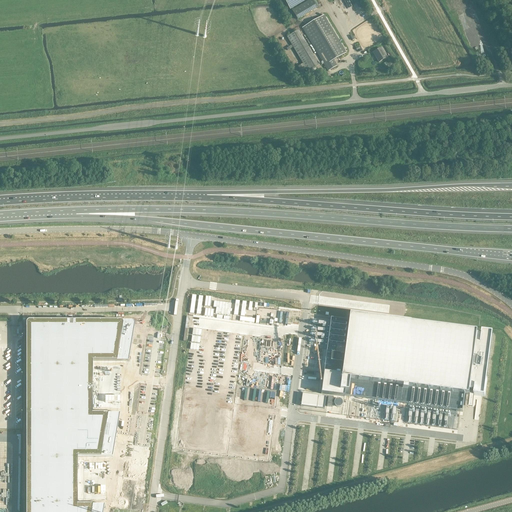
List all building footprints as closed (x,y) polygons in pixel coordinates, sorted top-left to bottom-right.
[(285,0),(291,9),(305,0),(285,0)] [(297,20),(317,8),(312,0),(309,0),(292,10),(297,20)] [(334,60),(346,53),(323,16),(302,28),(328,71),(337,66),(334,60)] [(316,67),(319,65),(298,30),(296,32),(287,37),(303,64),(298,67),(301,72),(306,69),(307,72),(316,67)] [(378,62),(386,58),(380,48),(373,52),(377,58),(376,59),(378,62)] [(323,372),(321,394),(344,397),(344,395),(345,392),(348,392),(349,379),(459,393),(457,408),(463,409),(465,394),(470,395),(470,392),(474,393),(474,396),(485,397),(493,334),(482,332),(482,335),(478,335),(478,332),(349,315),(341,374),(323,372)] [(102,511),(147,337),(36,337),(35,511),(102,511)] [(345,392),(344,395),(457,408),(459,393),(349,379),(348,392),(345,392)] [(302,394),(301,406),(324,409),(326,397),(302,394)]
